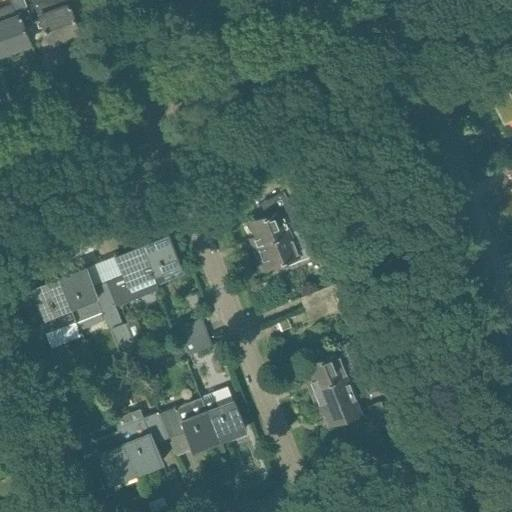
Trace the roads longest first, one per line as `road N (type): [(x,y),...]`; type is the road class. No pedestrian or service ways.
road 1 (residential): [(298,498),(174,167)]
road 2 (residential): [(511,325),(404,39)]
road 3 (residential): [(174,167),(404,39)]
road 4 (residential): [(146,94),(373,0)]
road 5 (residential): [(298,498),(511,431)]
road 6 (residential): [(0,251),(174,167)]
road 7 (residential): [(58,511),(0,358)]
road 8 (residential): [(0,135),(146,94)]
